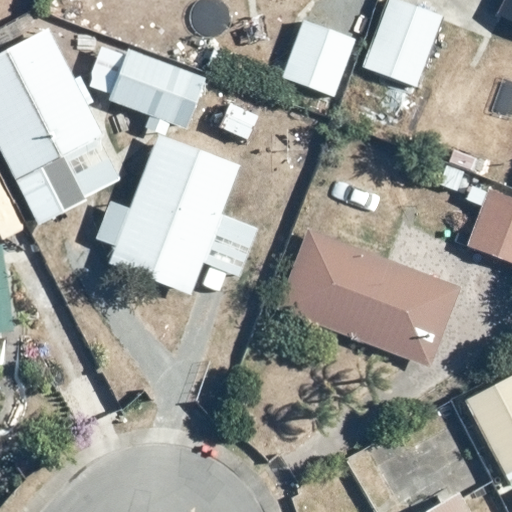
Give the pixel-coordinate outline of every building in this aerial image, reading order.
[(440,15),(399,0),(384,0),(360,68),(413,88),(440,15)] [(511,0),(506,0),(498,17),(511,23),(511,0)] [(352,34),(297,17),(278,79),(333,96),(352,34)] [(121,180),(44,26),(0,47),(0,157),(33,224),(121,180)] [(106,101),(144,115),(140,126),(163,134),(166,123),(184,129),(202,78),(125,50),(106,101)] [(261,114),(225,99),(212,130),(248,145),(261,114)] [(237,165),(156,134),(126,210),(106,202),(94,234),(114,242),(106,263),(187,294),(199,263),(237,278),(256,229),(218,214),(237,165)] [(511,195),(486,186),(463,247),(511,265),(511,195)] [(456,288),(306,230),(276,309),(426,367),(456,288)] [(0,330),(12,329),(0,242),(0,241),(0,330)] [(511,480),(511,372),(462,399),(506,484),(511,480)] [(467,511),(456,492),(420,511),(467,511)]
